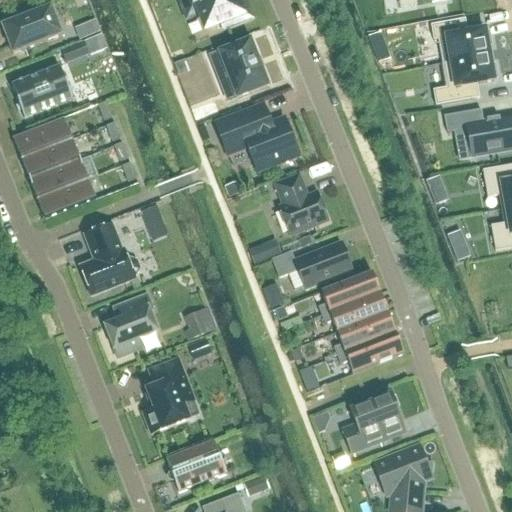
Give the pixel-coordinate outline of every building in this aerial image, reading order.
[(193,0),(195,3),(190,5),(191,9),(196,7),(205,30),(219,24),(221,30),(248,19),(240,0),(193,0)] [(19,47),(21,53),(61,38),(50,10),(1,29),(10,50),(19,47)] [(457,23),(430,28),(433,43),(438,42),(442,67),(489,58),(487,49),(491,48),(489,34),(485,35),(484,33),(459,37),(457,23)] [(223,66),(236,100),(266,88),(249,44),(210,59),(214,70),(223,66)] [(446,91),(432,93),(435,108),(471,102),(468,88),(493,84),(493,81),(497,81),(495,67),(491,68),(489,58),(442,67),(446,91)] [(186,62),(173,67),(177,77),(190,73),(186,62)] [(15,109),(17,114),(20,113),(23,121),(72,102),(69,95),(72,93),(69,87),(66,88),(59,69),(10,87),(18,107),(15,109)] [(112,122),(111,119),(105,105),(97,109),(103,125),(112,122)] [(480,113),(443,119),(446,136),(467,132),(472,160),(511,153),(511,119),(499,122),(498,120),(486,122),(486,125),(482,125),(480,113)] [(246,149),(256,174),(297,158),(284,123),(255,134),(248,115),(215,128),(226,157),(246,149)] [(12,141),(20,162),(71,143),(63,122),(12,141)] [(112,146),(120,142),(114,126),(105,130),(112,146)] [(71,143),(20,162),(28,182),(79,163),(71,143)] [(119,166),(128,162),(121,146),(113,149),(119,166)] [(79,163),(28,182),(36,202),(87,183),(79,163)] [(127,186),(136,183),(129,166),(121,170),(127,186)] [(511,175),(511,169),(482,174),(486,201),(498,199),(500,213),(511,210),(511,175)] [(279,211),(289,238),(327,224),(316,196),(306,200),(298,179),(275,188),(283,209),(279,211)] [(87,183),(36,202),(44,223),(95,204),(87,183)] [(503,227),(490,229),(494,254),(511,250),(511,210),(500,213),(503,227)] [(79,270),(90,299),(134,281),(133,279),(136,278),(139,271),(136,264),(129,261),(127,262),(123,253),(120,254),(110,228),(84,238),(94,264),(79,270)] [(273,262),(280,280),(299,273),(306,291),(351,274),(340,246),(294,264),(290,255),(273,262)] [(371,275),(320,295),(325,307),(317,310),(320,319),(379,296),(371,275)] [(276,288),(263,293),(270,311),(282,306),(276,288)] [(379,296),(320,319),(324,327),(331,324),(336,336),(387,316),(379,296)] [(104,329),(117,361),(141,352),(137,342),(156,334),(148,314),(152,312),(146,298),(117,309),(122,322),(104,329)] [(387,316),(336,336),(340,347),(333,350),(336,359),(394,336),(387,316)] [(394,336),(336,359),(339,368),(347,365),(352,377),(402,357),(394,336)] [(214,343),(188,353),(196,375),(222,366),(214,343)] [(143,416),(151,437),(187,422),(182,408),(193,404),(177,364),(149,374),(155,389),(146,393),(153,412),(143,416)] [(350,414),(355,428),(342,433),(351,456),(378,446),(373,433),(400,423),(390,398),(386,400),(384,395),(372,400),(373,404),(350,414)] [(380,432),(382,445),(414,441),(412,427),(380,432)] [(165,462),(178,496),(226,477),(213,444),(165,462)] [(390,511),(420,511),(422,484),(431,481),(432,466),(425,465),(419,450),(373,468),(385,499),(392,496),(390,511)] [(243,511),(238,496),(208,508),(209,511),(243,511)]
